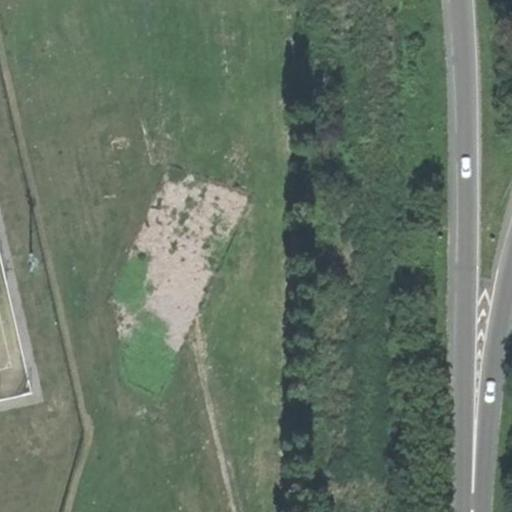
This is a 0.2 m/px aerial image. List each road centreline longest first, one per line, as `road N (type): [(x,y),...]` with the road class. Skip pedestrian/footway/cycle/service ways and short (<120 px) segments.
road 1 (trunk): [(457,0),(467,98),(463,511)]
road 2 (trunk): [(511,276),(468,511)]
